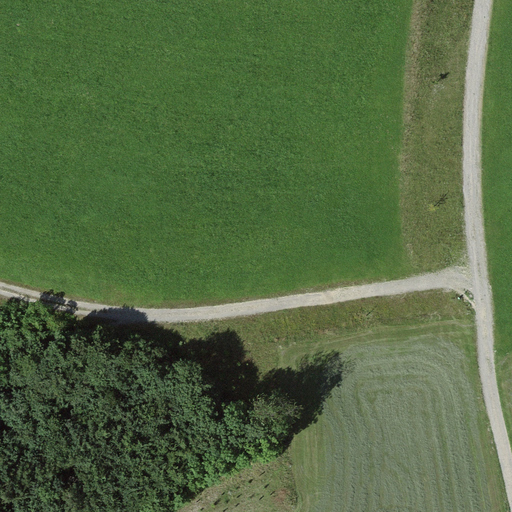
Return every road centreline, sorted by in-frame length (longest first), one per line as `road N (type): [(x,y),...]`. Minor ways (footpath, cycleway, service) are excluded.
road 1 (track): [(488,0),(475,128),(475,275),(511,484)]
road 2 (track): [(131,317),(233,312),(475,275)]
road 3 (track): [(0,288),(131,317)]
